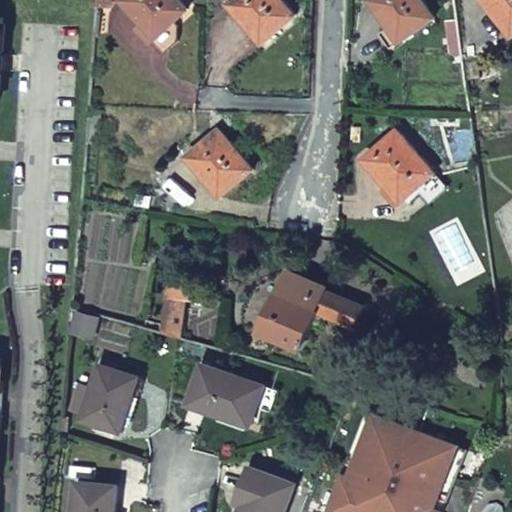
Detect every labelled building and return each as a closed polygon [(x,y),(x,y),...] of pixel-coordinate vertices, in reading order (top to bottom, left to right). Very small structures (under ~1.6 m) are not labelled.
[(158,38),(176,21),(189,10),(179,0),(123,0),(145,25),(141,29),(154,41),(157,37),(158,38)] [(296,15),(282,0),(234,0),(230,4),(265,43),(296,15)] [(393,48),(436,17),(423,0),(372,0),(392,27),(382,33),(393,48)] [(511,0),(487,0),(511,31),(511,0)] [(181,26),(176,21),(158,38),(169,51),(180,41),(181,26)] [(465,55),(460,23),(448,25),(453,57),(465,55)] [(89,112),(86,143),(101,144),(102,112),(89,112)] [(189,157),(223,196),(256,169),(222,130),(189,157)] [(418,190),(437,173),(400,130),(366,160),(390,187),(388,188),(402,204),(418,190)] [(450,188),(437,173),(418,190),(432,205),(450,188)] [(357,328),(366,306),(327,290),(329,287),(290,271),(262,331),(274,336),(271,344),(281,348),(284,340),(303,349),(318,312),(357,328)] [(166,333),(184,338),(189,300),(192,300),(195,278),(175,276),(166,333)] [(79,312),(75,329),(96,334),(100,318),(79,312)] [(342,377),(356,385),(371,358),(358,350),(342,377)] [(142,378),(102,364),(93,392),(86,413),(83,420),(123,433),(142,378)] [(266,387),(205,365),(190,404),(251,425),(266,387)] [(74,409),(86,413),(93,392),(81,387),(74,409)] [(346,472),(331,509),(337,511),(440,511),(442,509),(435,507),(459,444),(375,411),(352,474),(346,472)] [(442,509),(466,446),(459,444),(435,507),(442,509)] [(286,511),(296,485),(253,468),(239,502),(247,505),(244,511),(286,511)] [(117,511),(120,486),(79,481),(75,511),(117,511)]
